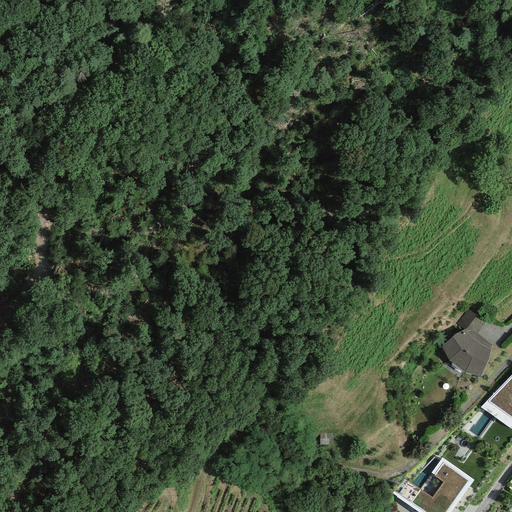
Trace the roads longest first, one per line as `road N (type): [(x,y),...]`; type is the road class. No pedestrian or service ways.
road 1 (track): [(0,134),(122,70),(133,25),(152,26),(146,54),(72,183),(35,209),(45,253),(0,336)]
road 2 (track): [(511,358),(395,475),(340,467),(317,476),(298,511)]
